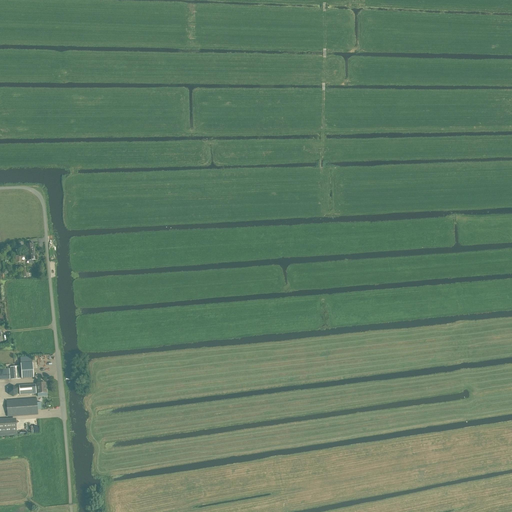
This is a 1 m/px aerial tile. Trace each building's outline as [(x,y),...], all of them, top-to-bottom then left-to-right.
[(27,248),(26,248),(28,261),(35,260),(33,244),(27,244),(27,248)] [(32,357),(21,357),(22,379),(33,378),(32,357)] [(11,379),(20,379),(19,366),(10,367),(11,379)] [(46,393),(45,383),(37,384),(37,388),(35,388),(35,385),(19,386),(20,395),(36,394),(46,393)] [(7,417),(38,415),(36,399),(6,401),(7,417)] [(5,421),(7,437),(17,436),(16,420),(5,421)]
